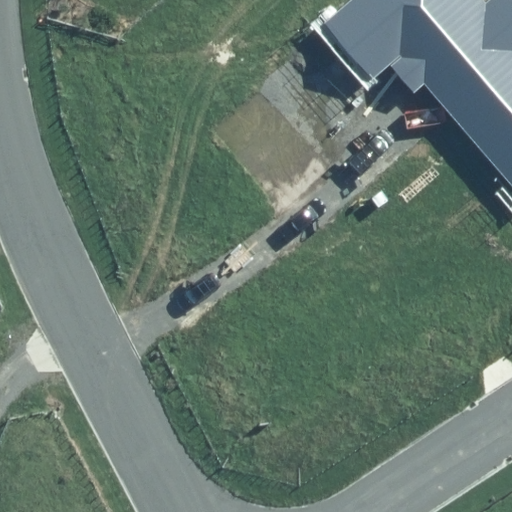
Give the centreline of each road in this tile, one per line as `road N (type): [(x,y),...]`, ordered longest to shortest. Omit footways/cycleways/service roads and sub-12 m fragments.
road 1 (residential): [(180,511),(63,285),(0,114)]
road 2 (residential): [(360,511),(511,413)]
